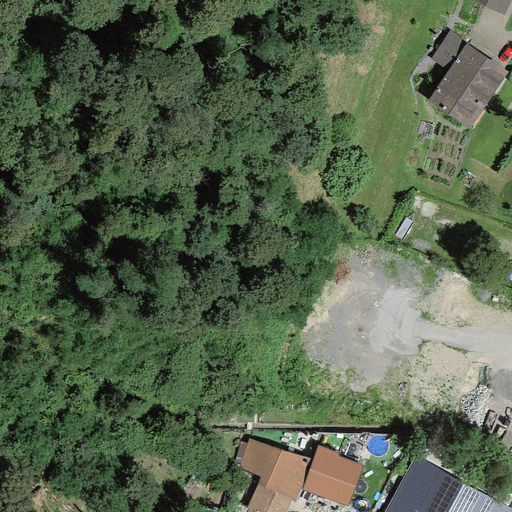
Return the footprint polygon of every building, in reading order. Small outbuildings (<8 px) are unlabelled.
[(471,0),(503,16),(511,0),(471,0)] [(447,71),(466,44),(449,32),(430,59),(447,71)] [(507,73),(466,44),(447,71),(427,101),(469,129),(507,73)] [(291,348),(358,374),(401,266),(334,239),(291,348)] [(312,460),(248,439),(246,444),(241,442),(233,462),(240,464),(239,468),(260,477),(257,485),(291,500),(297,501),(301,490),(347,508),(362,466),(337,457),(338,454),(316,446),(312,460)] [(510,511),(511,511),(415,459),(385,511),(510,511)] [(285,511),(291,500),(257,485),(246,509),(248,510),(246,511),(285,511)]
